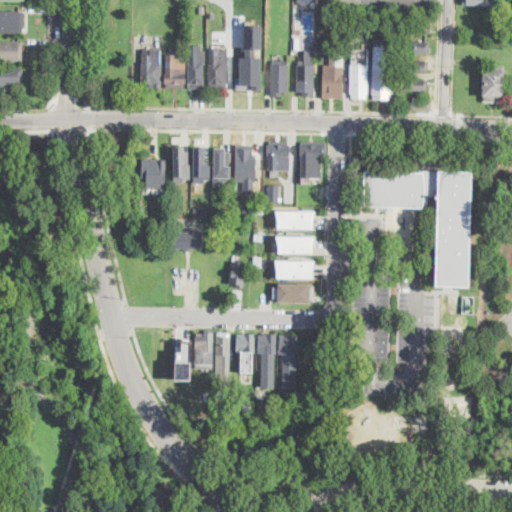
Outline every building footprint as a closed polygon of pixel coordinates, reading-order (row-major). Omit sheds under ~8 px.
[(24,31),(23,32),(20,32),(20,33),(0,33),(0,10),(20,11),(20,12),(24,12),(24,29),(24,31)] [(261,25),(261,48),(254,48),(254,56),(261,56),(261,89),(236,89),(236,77),(240,77),(240,56),(246,56),(246,48),(244,48),(244,24),(261,25)] [(431,32),(431,35),(400,34),(400,24),(431,24),(431,32)] [(23,60),(23,61),(20,61),(19,62),(0,61),(0,41),(19,42),(20,43),(24,43),(23,60)] [(431,43),(430,53),(400,53),(400,42),(431,43)] [(389,95),(389,99),(374,99),(374,96),(373,95),(374,45),(387,45),(386,67),(392,67),(392,95),(389,95)] [(181,49),(181,61),(186,61),(186,85),(185,85),(185,88),(167,88),(167,83),(165,83),(165,74),(167,74),(167,53),(174,53),(174,49),(181,49)] [(228,50),(227,88),(210,87),(210,84),(211,53),(211,49),(228,50)] [(368,92),(366,92),(366,98),(351,98),(351,49),(369,49),(368,92)] [(162,57),(161,88),(150,88),(150,84),(143,84),(143,66),(143,50),(162,50),(162,57)] [(205,51),(205,84),(204,84),(204,88),(190,88),(190,84),(189,84),(189,63),(190,63),(190,51),(205,51)] [(330,98),(324,98),(324,63),(330,63),(330,53),(335,53),(335,64),(344,64),(343,98),(330,98)] [(429,71),(400,71),(400,60),(429,60),(429,71)] [(288,61),(288,65),(289,65),(289,96),(282,96),(283,92),(279,92),(279,96),(277,96),(272,96),(272,65),(273,65),(273,61),(288,61)] [(314,61),(314,65),(315,65),(315,96),(307,96),(307,93),(304,93),(304,96),(297,96),(297,65),(299,65),(299,61),(314,61)] [(504,88),(504,102),(484,101),(485,69),(488,69),(488,65),(497,65),(497,66),(505,67),(505,78),(507,80),(507,84),(504,88)] [(23,80),(23,85),(19,85),(18,87),(14,87),(0,86),(0,66),(20,67),(20,68),(24,68),(24,74),(23,80)] [(429,82),(428,91),(423,91),(398,90),(398,80),(429,81),(429,82)] [(424,100),(433,100),(433,112),(412,111),(413,99),(418,100),(418,95),(424,96),(424,100)] [(327,142),(327,156),(322,156),(322,176),(310,176),(310,183),(301,183),(302,156),(300,156),(300,145),(302,145),(302,141),(327,142)] [(291,145),(291,160),(291,171),(269,171),(269,155),(267,155),(268,145),(270,145),(270,142),(289,143),(289,145),(291,145)] [(236,143),(235,179),(243,180),(243,191),(253,191),(253,179),(256,179),(256,153),(252,153),(252,143),(236,143)] [(173,146),(174,182),(185,182),(185,178),(191,178),(190,150),(184,150),(184,146),(173,146)] [(193,146),(193,182),(204,182),(204,179),(210,179),(210,161),(204,161),(204,146),(193,146)] [(214,146),(213,182),(224,183),(224,179),(230,179),(231,150),(225,150),(225,147),(214,146)] [(165,186),(165,189),(147,188),(148,176),(142,175),(143,158),(161,159),(160,168),(166,168),(165,186)] [(472,172),(470,287),(437,286),(438,212),(420,212),(420,208),(364,207),(365,170),(472,172)] [(280,191),(279,202),(269,202),(269,190),(280,191)] [(251,210),(250,218),(243,217),(243,214),(244,209),(251,210)] [(316,228),(275,228),(275,209),(316,209),(316,228)] [(203,232),(203,248),(175,247),(176,232),(203,232)] [(263,233),(263,240),(255,239),(255,232),(263,233)] [(276,234),(278,245),(278,253),(313,252),(313,245),(315,235),(276,234)] [(254,267),(254,255),(262,256),(261,264),(254,267)] [(247,260),(244,284),(229,282),(232,259),(247,260)] [(275,259),(277,270),(277,277),(313,277),(313,270),(315,259),(275,259)] [(278,282),(278,300),(309,301),(310,282),(278,282)] [(320,330),(320,334),(321,334),(320,353),(318,353),(317,361),(308,360),(308,353),(307,353),(308,333),(309,333),(309,330),(320,330)] [(214,332),(213,369),(195,369),(196,335),(206,335),(206,332),(214,332)] [(276,333),(276,352),(274,352),(273,386),(261,386),(261,352),(258,352),(258,333),(276,333)] [(280,333),(279,353),(283,353),(283,387),(295,387),(295,353),(297,353),(298,333),(280,333)] [(255,353),(238,353),(238,334),(256,335),(255,353)] [(230,336),(229,373),(218,373),(219,336),(230,336)] [(191,340),(190,361),(192,361),(191,379),(175,379),(176,350),(181,350),(182,340),(191,340)] [(8,394),(0,394),(0,409),(7,410),(8,394)] [(179,496),(163,511),(149,496),(165,481),(179,496)]
